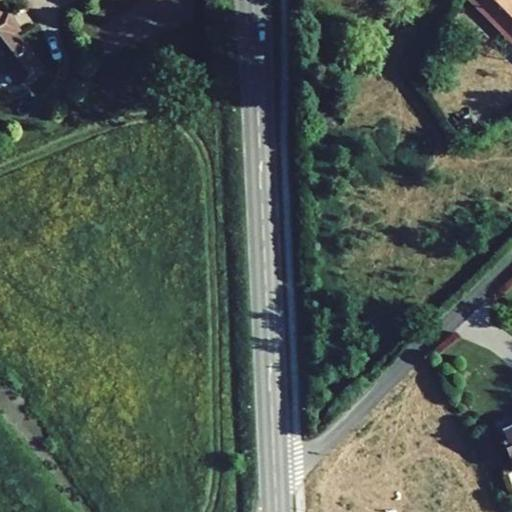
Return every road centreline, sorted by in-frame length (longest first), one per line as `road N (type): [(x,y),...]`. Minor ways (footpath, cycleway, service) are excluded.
road 1 (tertiary): [(274,495),(252,0)]
road 2 (residential): [(511,262),(274,495)]
